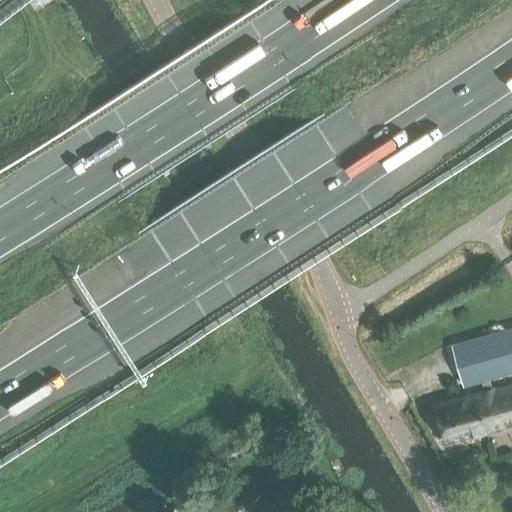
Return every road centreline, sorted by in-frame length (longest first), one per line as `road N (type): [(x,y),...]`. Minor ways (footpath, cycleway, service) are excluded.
road 1 (motorway): [(0,396),(511,68)]
road 2 (motorway): [(364,0),(0,230)]
road 3 (tertiary): [(339,310),(320,258),(156,0)]
road 4 (tertiary): [(449,511),(368,379),(339,310)]
road 5 (unclassified): [(339,310),(511,201)]
